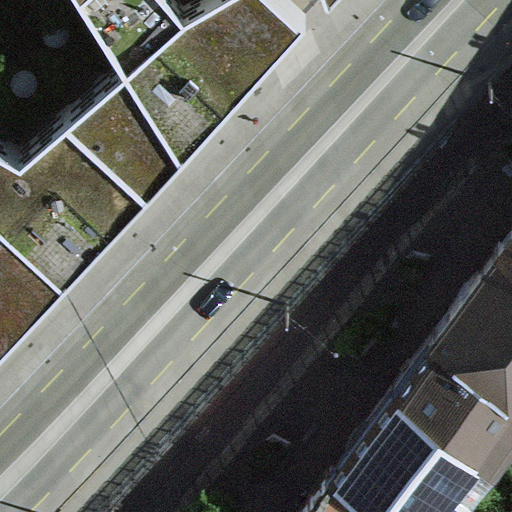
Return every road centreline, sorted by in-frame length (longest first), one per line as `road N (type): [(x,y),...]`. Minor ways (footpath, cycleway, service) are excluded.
road 1 (primary): [(454,0),(0,487)]
road 2 (residential): [(247,511),(511,173)]
